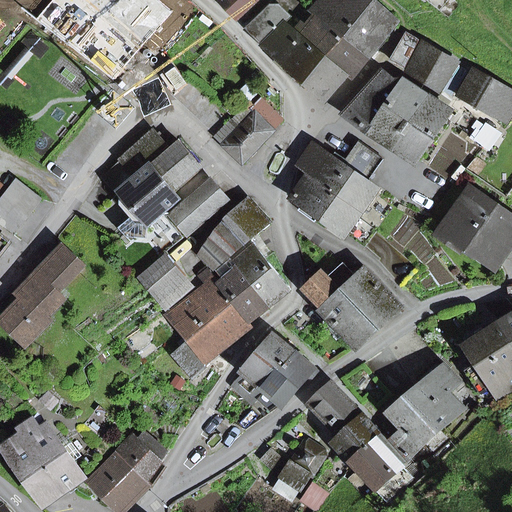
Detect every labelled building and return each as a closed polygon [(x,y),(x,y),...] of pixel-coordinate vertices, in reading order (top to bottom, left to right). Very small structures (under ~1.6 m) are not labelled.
[(223,0),(222,2),(238,19),(258,0),(223,0)] [(320,0),(312,10),(320,14),(317,19),(367,57),(397,19),(371,0),(331,0),(328,4),(322,0),(320,0)] [(272,7),(250,29),(265,45),(285,23),(291,17),(280,6),(272,7)] [(317,49),(350,76),(367,57),(317,19),(307,30),(300,24),(295,31),(317,49)] [(280,58),(276,62),(293,78),(317,49),(295,31),(285,23),(265,45),(280,58)] [(407,34),(392,60),(407,69),(421,43),(407,34)] [(421,43),(407,69),(427,81),(443,56),(421,43)] [(307,81),(328,97),(350,76),(317,49),(293,78),(303,86),(307,81)] [(427,81),(438,90),(456,63),(443,56),(427,81)] [(511,92),(475,71),(463,94),(506,119),(511,111),(511,92)] [(373,136),(377,130),(397,144),(430,96),(411,84),(407,89),(382,72),(344,114),(373,136)] [(451,112),(430,96),(397,144),(419,159),(451,112)] [(274,131),(283,122),(283,119),(262,98),(251,109),(256,114),(274,131)] [(242,129),(225,146),(243,163),(274,131),(256,114),(242,129)] [(233,120),(216,137),(225,146),(242,129),(233,120)] [(486,147),(497,131),(478,121),(473,128),(481,134),(477,141),(486,147)] [(155,131),(138,146),(151,161),(169,147),(155,131)] [(332,157),(324,152),(313,168),(309,174),(361,214),(378,191),(368,183),(384,160),(360,142),(345,161),(335,154),(334,155),(332,157)] [(203,168),(180,143),(156,164),(178,190),(203,168)] [(313,168),(324,152),(313,144),(300,163),(313,168)] [(142,169),(151,161),(138,146),(103,179),(116,192),(142,169)] [(121,193),(138,213),(138,224),(148,224),(150,226),(181,200),(153,166),(121,193)] [(347,233),(358,219),(361,214),(309,174),(292,199),(294,200),(295,198),(296,199),(304,205),(320,216),(344,234),(346,235),(347,233)] [(187,237),(229,200),(212,180),(170,217),(187,237)] [(17,181),(0,202),(0,203),(23,222),(41,199),(17,181)] [(479,252),(497,264),(511,241),(511,222),(470,193),(442,233),(476,256),(479,252)] [(237,210),(251,226),(264,215),(250,199),(248,200),(237,210)] [(0,223),(14,234),(23,222),(0,203),(0,223)] [(315,222),(320,216),(304,205),(300,211),(315,222)] [(246,245),(251,241),(259,234),(251,226),(237,210),(225,223),(246,245)] [(251,226),(259,234),(272,223),(264,215),(251,226)] [(358,219),(347,233),(365,246),(376,232),(358,219)] [(211,240),(231,258),(246,245),(225,223),(211,240)] [(0,257),(11,243),(0,234),(0,257)] [(201,254),(217,270),(231,258),(211,240),(201,254)] [(271,307),(292,290),(251,241),(246,245),(231,258),(271,307)] [(39,274),(58,292),(82,267),(63,248),(39,274)] [(142,277),(169,309),(192,289),(164,258),(142,277)] [(225,278),(219,282),(251,322),(271,307),(231,258),(217,270),(225,278)] [(330,279),(342,291),(356,278),(344,265),(330,279)] [(356,278),(342,291),(379,327),(402,306),(366,269),(356,278)] [(228,341),(251,322),(219,282),(211,270),(203,277),(212,289),(197,302),(199,305),(228,341)] [(305,289),(324,308),(342,291),(330,279),(323,272),(305,289)] [(40,310),(58,292),(39,274),(18,295),(24,300),(2,323),(26,346),(51,320),(40,310)] [(322,310),(357,348),(379,327),(342,291),(324,308),(322,310)] [(193,295),(167,315),(174,325),(199,305),(197,302),(193,295)] [(190,343),(206,359),(215,352),(217,350),(228,341),(199,305),(174,325),(190,343)] [(511,344),(511,319),(503,325),(501,326),(511,344)] [(511,390),(511,344),(501,326),(469,348),(480,364),(468,372),(482,392),(490,387),(498,399),(511,390)] [(232,386),(251,404),(266,389),(296,353),(272,332),(259,348),(265,353),(247,374),(232,386)] [(195,378),(211,364),(206,359),(190,343),(176,355),(195,378)] [(296,353),(266,389),(284,405),(309,376),(313,380),(319,372),(315,368),(296,353)] [(425,385),(415,394),(445,428),(464,411),(449,394),(460,383),(440,360),(419,379),(425,385)] [(334,384),(312,405),(341,437),(365,416),(334,384)] [(447,437),(441,431),(445,428),(415,394),(391,415),(405,431),(394,441),(410,459),(428,443),(433,449),(447,437)] [(341,437),(334,444),(352,463),(382,435),(365,416),(341,437)] [(80,479),(81,480),(84,478),(60,444),(62,443),(48,425),(44,428),(36,418),(23,427),(28,433),(6,450),(47,504),(67,489),(71,494),(77,489),(73,484),(80,479)] [(145,433),(138,441),(145,449),(153,440),(145,433)] [(132,435),(117,453),(98,473),(100,475),(94,482),(124,511),(149,485),(169,453),(153,440),(145,449),(138,441),(132,435)] [(414,478),(403,465),(406,463),(382,435),(352,463),(388,501),(414,478)] [(305,444),(291,466),(283,478),(276,489),(289,497),(296,486),(301,490),(323,456),(305,444)] [(283,478),(291,466),(273,449),(263,460),(283,478)] [(303,500),(319,511),(330,494),(314,483),(303,500)] [(294,501),(301,490),(296,486),(289,497),(294,501)]
